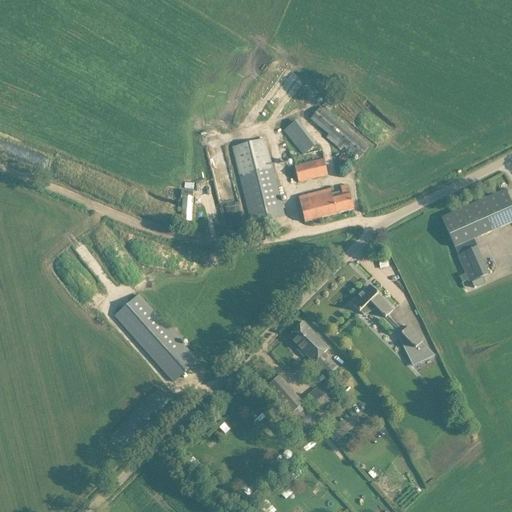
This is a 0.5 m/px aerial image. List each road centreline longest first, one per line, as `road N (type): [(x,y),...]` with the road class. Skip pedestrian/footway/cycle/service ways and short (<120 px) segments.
road 1 (unclassified): [(89,511),(396,214),(511,162)]
road 2 (track): [(0,174),(150,230),(232,242),(396,214)]
